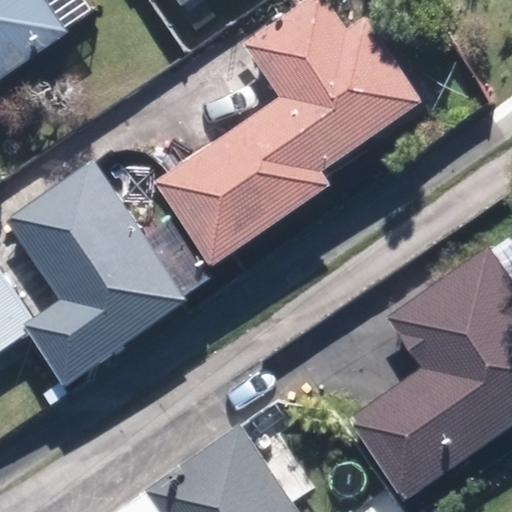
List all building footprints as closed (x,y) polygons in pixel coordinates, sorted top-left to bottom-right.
[(0,0),(0,74),(60,35),(36,0),(0,0)] [(316,0),(315,0),(242,48),(277,102),(149,186),(205,270),(323,193),(312,176),(415,109),(359,24),(341,36),(316,0)] [(21,326),(61,387),(185,306),(93,167),(7,222),(59,301),(21,326)] [(385,320),(419,368),(342,422),(401,505),(511,426),(511,289),(484,251),(385,320)] [(292,511),(237,429),(142,491),(155,511),(292,511)]
